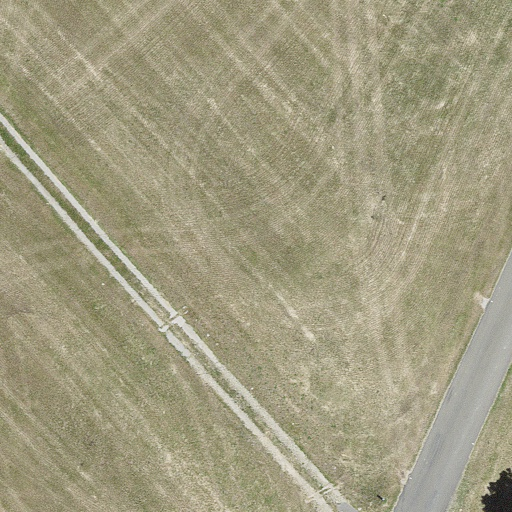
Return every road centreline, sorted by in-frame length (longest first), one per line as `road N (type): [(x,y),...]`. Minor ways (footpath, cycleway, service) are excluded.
road 1 (track): [(0,149),(330,511)]
road 2 (unclassified): [(419,511),(511,306)]
